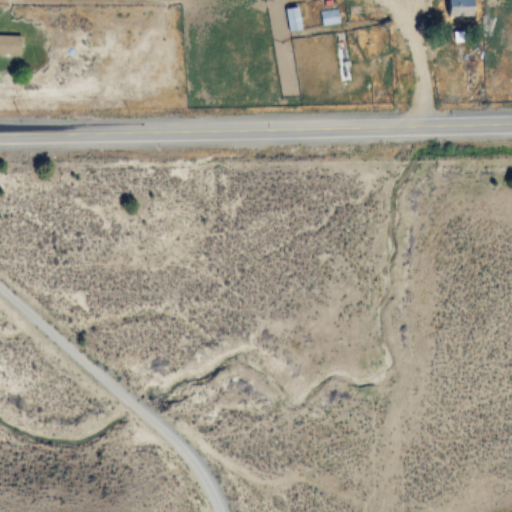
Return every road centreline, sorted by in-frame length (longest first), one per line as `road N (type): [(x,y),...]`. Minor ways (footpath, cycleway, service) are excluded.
road 1 (primary): [(511,122),(0,134)]
road 2 (residential): [(0,288),(176,441),(219,511)]
